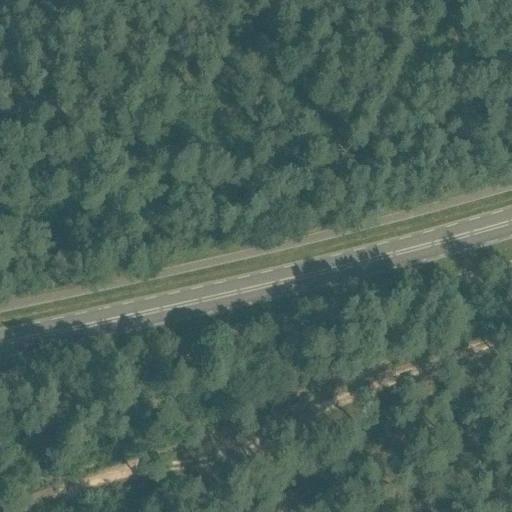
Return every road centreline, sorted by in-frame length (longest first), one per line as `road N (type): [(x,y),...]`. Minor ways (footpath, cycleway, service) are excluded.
road 1 (primary): [(0,345),(511,222)]
road 2 (track): [(511,335),(119,466),(36,511)]
